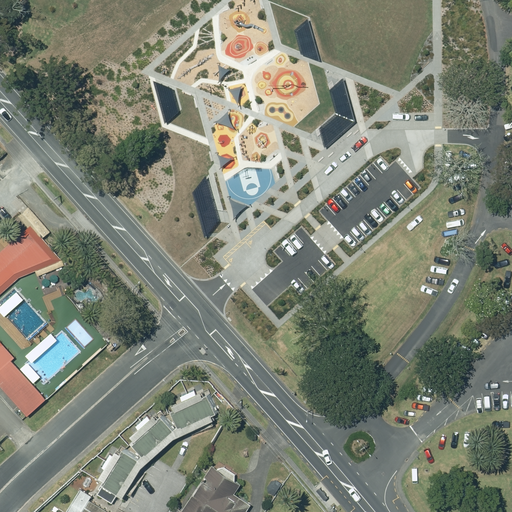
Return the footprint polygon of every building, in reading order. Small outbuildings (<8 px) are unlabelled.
[(51,0),(32,0),(37,15),(54,9),(51,0)] [(320,62),(307,18),(294,30),(300,54),(320,62)] [(343,77),(329,90),(336,113),(319,128),(324,147),(354,122),(343,77)] [(174,89),(153,81),(164,124),(167,122),(180,111),(174,89)] [(220,221),(207,174),(192,193),(203,238),(220,221)] [(61,259),(29,225),(0,250),(0,384),(28,416),(46,399),(11,359),(14,357),(0,340),(0,286),(14,273),(61,259)] [(208,388),(170,406),(179,425),(217,407),(208,388)] [(163,407),(128,437),(143,455),(178,424),(163,407)] [(102,481),(97,489),(113,499),(118,490),(120,491),(142,454),(122,442),(100,479),(102,481)] [(235,489),(241,480),(213,461),(180,511),(181,511),(243,511),(252,500),(235,489)] [(147,511),(167,479),(147,467),(123,506),(133,511),(147,511)] [(76,511),(90,490),(78,483),(61,511),(60,511),(76,511)]
